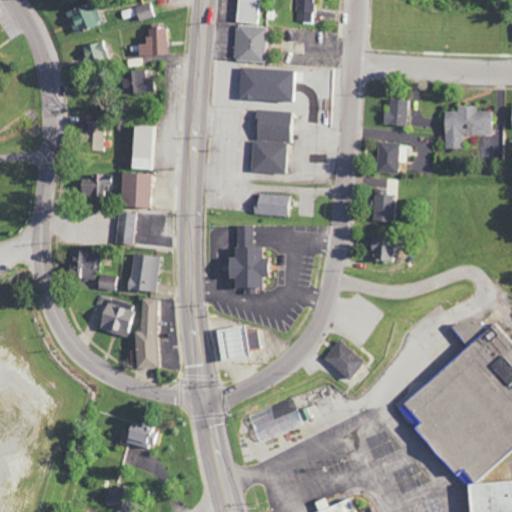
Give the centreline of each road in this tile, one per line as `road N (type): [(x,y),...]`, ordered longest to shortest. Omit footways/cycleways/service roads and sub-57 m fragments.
road 1 (primary): [(233,511),(207,395),(194,280),(207,0)]
road 2 (residential): [(207,395),(175,394),(122,376),(75,338),(62,314),(47,242),(52,77),(17,0)]
road 3 (residential): [(209,406),(280,376),(326,322),(357,135),(363,0)]
road 4 (residential): [(511,67),(361,60)]
road 5 (residential): [(384,412),(454,485),(464,511)]
